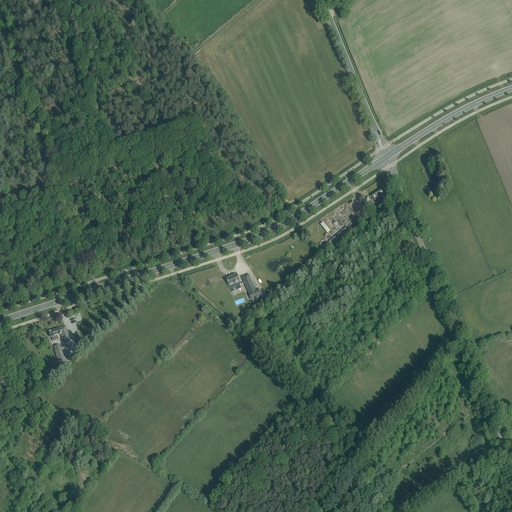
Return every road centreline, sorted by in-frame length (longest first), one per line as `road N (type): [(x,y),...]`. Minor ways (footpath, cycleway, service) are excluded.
road 1 (secondary): [(0,319),(268,233),(386,157)]
road 2 (tertiary): [(511,459),(386,157)]
road 3 (track): [(367,454),(189,298),(165,267)]
road 4 (track): [(462,336),(318,511)]
road 5 (tertiary): [(386,157),(322,0)]
road 6 (secondary): [(386,157),(511,89)]
